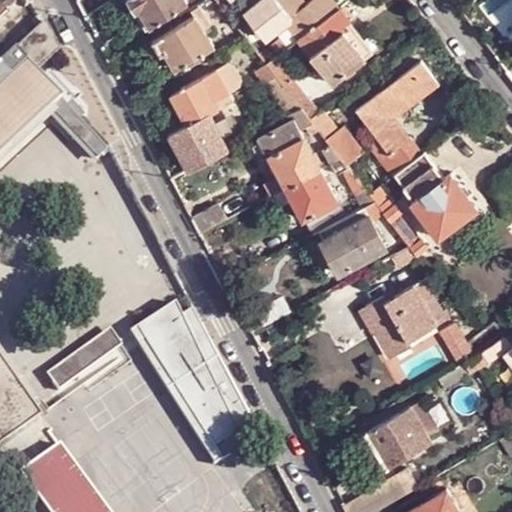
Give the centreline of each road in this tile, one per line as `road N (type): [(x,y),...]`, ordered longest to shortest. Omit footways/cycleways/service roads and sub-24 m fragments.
road 1 (residential): [(57,0),(324,511)]
road 2 (residential): [(434,0),(511,101)]
